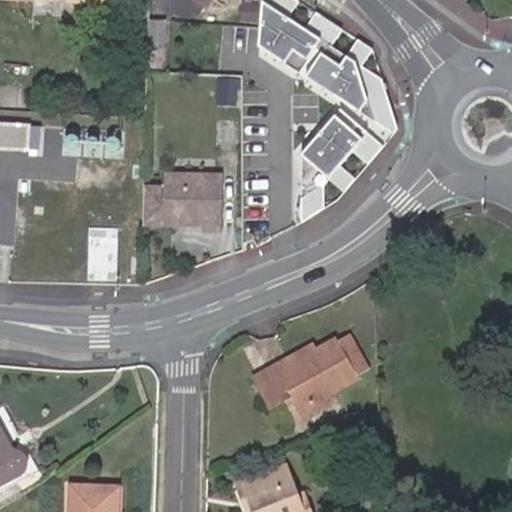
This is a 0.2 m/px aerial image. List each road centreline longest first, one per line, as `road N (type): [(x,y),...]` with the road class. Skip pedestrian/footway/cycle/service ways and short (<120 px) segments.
road 1 (tertiary): [(175,320),(340,253),(442,161)]
road 2 (residential): [(179,511),(184,368),(175,320)]
road 3 (tertiary): [(0,320),(98,330),(175,320)]
